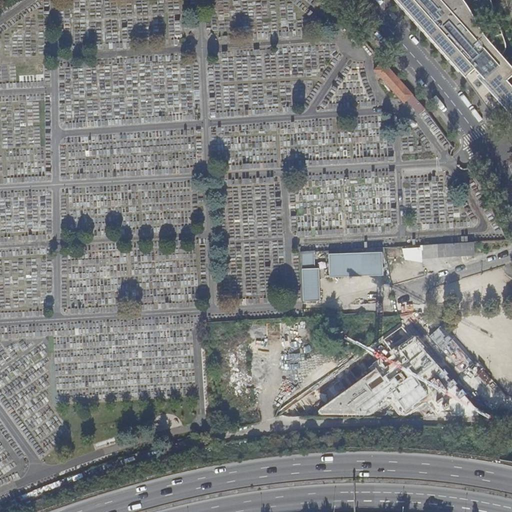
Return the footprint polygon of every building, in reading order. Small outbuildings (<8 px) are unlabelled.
[(395,0),(406,11),(440,49),(464,77),(468,74),(468,75),(475,69),(479,74),(479,75),(494,93),(511,112),(511,86),(511,85),(507,80),(511,76),(511,66),(502,55),(505,51),(506,45),(506,44),(502,34),(491,38),(488,40),(482,31),(479,26),(488,17),(493,12),(491,4),(492,2),(489,0),(395,0)] [(354,36),(361,44),(365,40),(358,33),(354,36)] [(407,99),(419,114),(425,108),(388,67),(383,61),(373,69),(403,103),(407,99)] [(472,243),(473,250),(497,249),(497,242),(472,243)] [(472,255),(472,243),(423,244),(423,257),(472,255)] [(313,251),(300,252),(302,301),(320,300),(318,268),(314,268),(313,251)] [(382,251),(360,252),(362,275),(383,274),(382,251)] [(360,252),(329,253),(330,276),(362,275),(360,252)] [(442,398),(442,393),(403,348),(391,359),(383,359),(383,367),(373,367),(373,375),(363,375),(363,383),(353,383),(353,391),(361,399),(429,400),(432,398),(442,398)]
